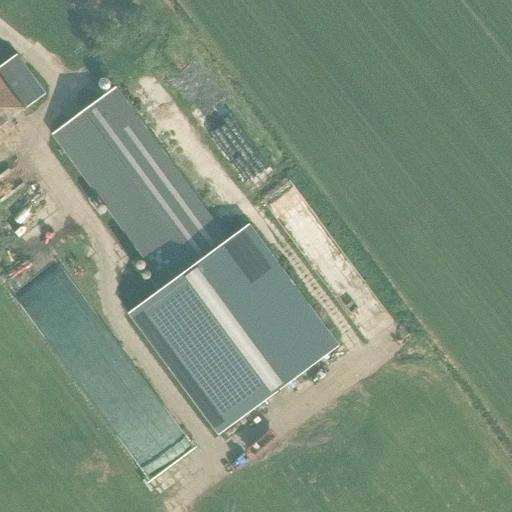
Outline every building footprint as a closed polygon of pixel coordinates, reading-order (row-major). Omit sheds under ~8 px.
[(101,28),(133,5),(129,0),(90,0),(84,4),(101,28)] [(0,127),(9,121),(7,118),(22,107),(24,110),(45,95),(16,55),(0,67),(0,127)] [(229,241),(116,88),(53,135),(165,287),(132,312),(221,432),(335,347),(247,227),(229,241)] [(209,91),(191,103),(229,160),(247,148),(209,91)] [(220,178),(213,189),(230,202),(238,191),(220,178)] [(0,270),(4,274),(19,257),(4,245),(0,249),(0,270)] [(56,253),(33,268),(50,293),(73,277),(56,253)]
